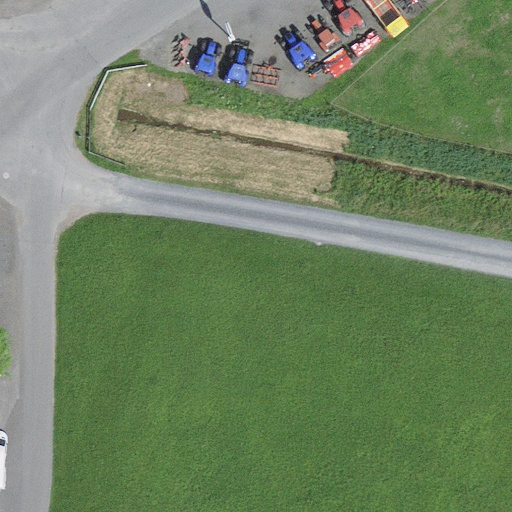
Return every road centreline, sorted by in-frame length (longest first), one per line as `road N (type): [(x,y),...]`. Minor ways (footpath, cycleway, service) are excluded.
road 1 (track): [(47,190),(246,213),(511,262)]
road 2 (unclassified): [(31,511),(51,72)]
road 3 (unclassified): [(152,0),(51,72)]
